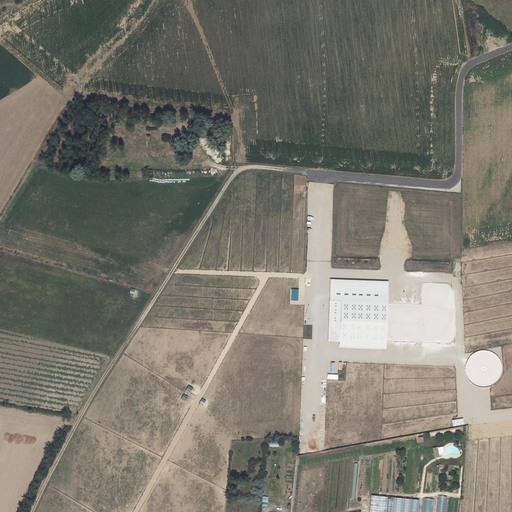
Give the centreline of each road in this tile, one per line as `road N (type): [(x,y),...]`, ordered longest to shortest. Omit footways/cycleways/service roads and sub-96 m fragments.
road 1 (track): [(32,511),(82,408),(235,174),(259,166),(307,171)]
road 2 (residential): [(307,171),(454,181),(464,69),(511,46)]
